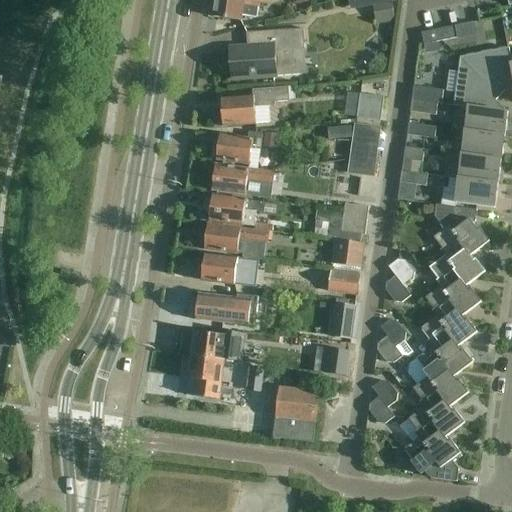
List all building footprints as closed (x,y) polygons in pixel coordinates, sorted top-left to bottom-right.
[(212,0),(210,16),(240,21),(241,16),(257,18),(260,0),(212,0)] [(395,21),(392,1),(374,4),(377,23),(395,21)] [(457,38),(455,27),(421,33),(424,45),(457,38)] [(231,48),(233,80),(302,75),(300,50),(303,50),(305,48),(303,29),(246,33),(247,47),(231,48)] [(511,67),(511,65),(508,48),(460,58),(500,96),(505,91),(511,97),(511,67)] [(454,106),(469,108),(508,113),(496,101),(500,96),(460,58),(454,106)] [(414,87),(412,100),(438,104),(442,104),(444,91),(414,87)] [(255,124),(254,107),(274,106),(274,103),(288,102),(287,90),(253,92),(252,97),(222,98),(223,126),(255,124)] [(381,121),(384,98),(360,94),(357,118),(381,121)] [(412,100),(410,112),(436,116),(438,104),(412,100)] [(466,132),(504,137),(508,113),(469,108),(466,132)] [(409,124),(407,136),(435,140),(437,128),(409,124)] [(464,140),(462,155),(501,161),(504,137),(466,132),(458,131),(456,139),(464,140)] [(260,150),(262,134),(250,132),(249,139),(220,135),(217,159),(249,164),(251,148),(260,150)] [(265,132),(264,147),(277,148),(278,134),(265,132)] [(375,163),(379,135),(355,132),(352,160),(375,163)] [(405,148),(402,171),(410,172),(412,161),(423,162),(424,150),(405,148)] [(450,178),(459,179),(498,185),(501,161),(462,155),(450,154),(447,178),(450,178)] [(272,184),(273,173),(249,169),(248,171),(216,166),(212,190),(252,196),(255,181),(272,184)] [(338,166),(335,192),(345,193),(348,167),(338,166)] [(402,171),(400,183),(426,187),(428,175),(410,172),(402,171)] [(450,178),(448,188),(458,189),(456,204),(495,209),(498,185),(459,179),(450,178)] [(213,197),(209,221),(242,225),(254,227),(255,212),(262,213),(263,204),(213,197)] [(365,236),(369,208),(345,204),(342,232),(365,236)] [(470,257),(471,257),(490,242),(480,229),(478,231),(473,224),(475,222),(477,210),(436,205),(435,217),(444,230),(434,238),(442,249),(440,251),(445,256),(450,262),(465,250),(470,257)] [(317,211),(316,221),(329,223),(327,239),(340,240),(343,215),(317,211)] [(255,223),(255,230),(272,232),(273,225),(255,223)] [(207,225),(204,249),(237,254),(243,254),(242,259),(264,261),(266,243),(267,243),(268,233),(258,232),(207,225)] [(336,241),(333,265),(361,268),(364,245),(336,241)] [(436,281),(441,287),(441,286),(446,293),(461,281),(466,287),(486,272),(476,259),(474,261),(471,257),(470,257),(465,250),(450,262),(445,256),(430,268),(438,279),(436,281)] [(254,272),(255,262),(205,256),(202,279),(234,284),(236,270),(254,272)] [(398,260),(389,267),(396,276),(404,287),(413,280),(414,273),(405,261),(398,260)] [(261,268),(260,281),(281,282),(282,269),(261,268)] [(357,296),(360,273),(332,270),(329,292),(357,296)] [(387,283),(386,290),(395,302),(402,303),(411,296),(404,287),(396,276),(387,283)] [(462,317),(482,302),(472,290),(470,291),(466,287),(461,281),(446,293),(441,286),(441,287),(425,298),(434,310),(432,311),(436,317),(437,316),(442,323),(457,311),(462,317)] [(199,295),(196,320),(255,327),(258,297),(237,295),(236,299),(199,295)] [(336,305),(333,325),(354,327),(356,307),(336,305)] [(458,348),(458,347),(477,333),(468,320),(466,322),(462,317),(457,311),(442,323),(437,316),(436,317),(421,328),(430,340),(428,341),(432,347),(433,347),(438,353),(453,341),(458,348)] [(381,328),(388,337),(396,348),(405,341),(406,334),(397,322),(390,321),(381,328)] [(194,332),(191,356),(224,360),(241,362),(245,335),(222,332),(221,336),(194,332)] [(378,344),(377,351),(387,363),(394,364),(403,357),(396,348),(388,337),(378,344)] [(300,340),(299,351),(324,354),(326,343),(300,340)] [(462,352),(458,347),(458,348),(453,341),(438,353),(433,347),(432,347),(417,359),(426,370),(424,372),(428,377),(429,377),(433,383),(449,371),(454,378),(473,363),(464,350),(462,352)] [(329,348),(326,373),(347,376),(350,350),(329,348)] [(220,387),(224,360),(191,356),(188,379),(196,381),(194,396),(218,399),(219,397),(234,399),(235,389),(220,387)] [(457,382),(454,378),(449,371),(433,383),(429,377),(428,377),(413,389),(422,400),(420,402),(424,408),(424,407),(429,413),(445,402),(449,408),(450,408),(469,393),(460,381),(457,382)] [(298,372),(297,382),(318,385),(319,375),(298,372)] [(382,381),(372,388),(379,397),(388,408),(397,401),(398,394),(389,382),(382,381)] [(313,443),(319,393),(281,388),(274,438),(313,443)] [(370,404),(369,411),(378,423),(385,424),(395,417),(388,408),(379,397),(370,404)] [(453,412),(450,408),(449,408),(445,402),(429,413),(424,407),(424,408),(409,419),(417,431),(416,432),(420,438),(420,437),(425,444),(440,432),(445,438),(446,438),(465,424),(455,411),(453,412)] [(420,437),(420,438),(405,449),(413,461),(411,462),(421,475),(425,472),(430,479),(457,482),(459,470),(452,461),(461,454),(451,441),(449,443),(446,438),(445,438),(440,432),(425,444),(420,437)]
